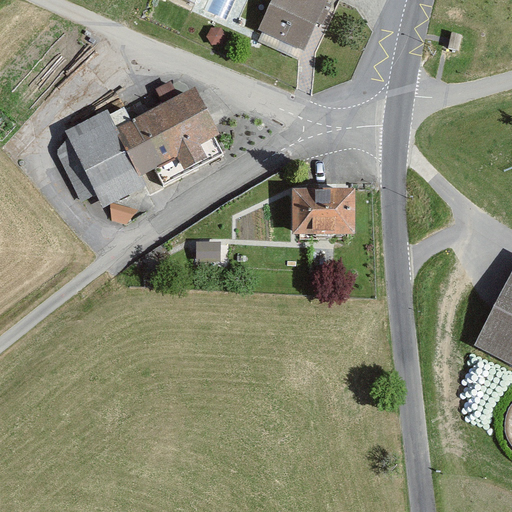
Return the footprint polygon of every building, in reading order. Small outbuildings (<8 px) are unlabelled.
[(327,6),(313,0),(274,0),(258,35),(304,56),(327,6)] [(107,115),(65,136),(103,214),(148,192),(143,183),(156,176),(163,189),(224,160),(216,144),(220,142),(217,136),(232,128),(223,108),(207,116),(197,94),(116,133),(107,115)] [(356,197),(292,197),(292,242),(356,242),(356,197)] [(199,259),(222,261),(223,241),(201,240),(199,259)] [(511,281),(475,351),(511,370),(511,281)]
